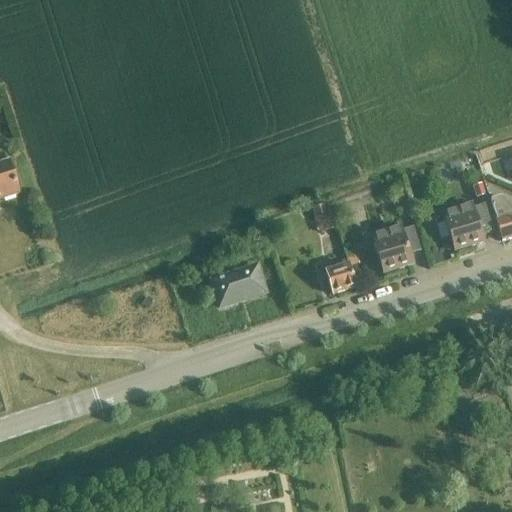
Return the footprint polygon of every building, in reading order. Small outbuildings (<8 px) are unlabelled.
[(491,176),(503,173),(500,162),(488,166),(491,176)] [(0,165),(0,200),(18,195),(8,163),(0,165)] [(399,174),(385,178),(388,187),(402,183),(399,174)] [(485,197),(482,186),(472,189),(476,200),(485,197)] [(402,205),(407,220),(413,218),(403,189),(398,191),(403,205),(402,205)] [(324,223),(339,217),(330,193),(315,199),(324,223)] [(511,207),(511,205),(499,200),(488,203),(493,218),(492,218),(500,243),(511,239),(511,207)] [(441,215),(453,254),(482,245),(479,234),(490,230),(483,207),(471,211),(470,206),(441,215)] [(370,238),(382,276),(411,267),(408,257),(419,253),(412,230),(401,233),(399,228),(370,238)] [(359,265),(355,252),(344,255),(349,269),(359,265)] [(355,289),(348,266),(324,274),(332,297),(355,289)] [(219,310),(264,295),(256,269),(211,284),(219,310)]
